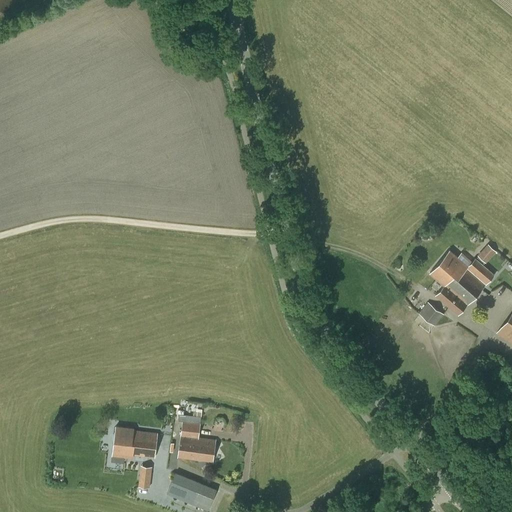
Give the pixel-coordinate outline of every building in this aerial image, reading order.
[(435,295),(440,299),(448,289),(447,289),(448,287),(448,286),(452,282),(457,276),(457,273),(469,258),(462,252),(458,256),(450,249),(429,273),(443,285),(435,295)] [(486,262),(491,257),(483,249),(478,255),(486,262)] [(448,289),(440,299),(458,315),(494,274),(475,257),(472,261),(469,258),(457,273),(457,276),(452,282),(448,286),(448,287),(447,289),(448,289)] [(428,301),(418,313),(435,326),(444,314),(428,301)] [(511,310),(496,333),(511,344),(511,310)] [(198,436),(200,422),(182,420),(177,458),(213,463),(216,438),(198,436)] [(134,427),(116,425),(111,458),(124,460),(125,454),(131,454),(155,457),(157,432),(134,429),(134,427)] [(199,482),(175,472),(167,493),(191,503),(199,482)]
